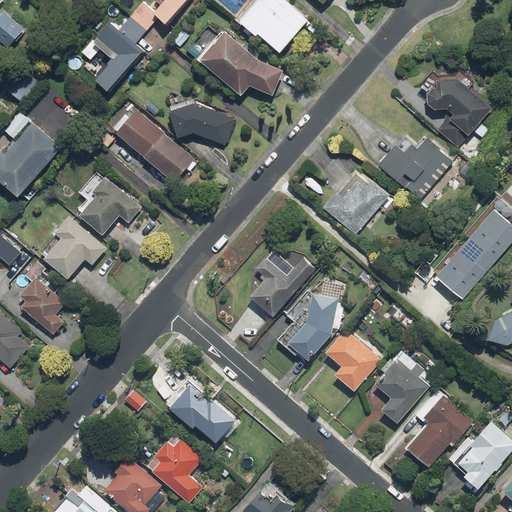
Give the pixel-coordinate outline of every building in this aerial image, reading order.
[(102,77),(115,88),(148,50),(140,43),(163,16),(145,0),(123,26),(114,18),(85,51),(93,58),(104,45),(119,57),(102,77)] [(189,0),(166,0),(159,8),(172,19),(189,0)] [(295,0),(259,0),(243,19),(261,35),(265,31),(287,50),(315,17),(295,0)] [(8,10),(0,18),(0,34),(13,46),(29,28),(8,10)] [(289,67),(265,57),(231,26),(202,57),(244,95),(256,83),(278,92),(289,67)] [(25,66),(8,86),(25,101),(43,80),(25,66)] [(462,75),(443,76),(443,84),(439,84),(433,91),(433,100),(440,106),(452,105),(455,108),(447,115),(447,121),(440,128),(460,147),(473,132),(474,133),(496,107),(462,75)] [(240,118),(201,100),(200,95),(174,103),(184,134),(197,130),(228,144),(240,118)] [(132,111),(117,128),(178,182),(200,157),(142,106),(135,114),(132,111)] [(0,156),(0,171),(25,193),(68,144),(39,119),(37,122),(23,111),(7,129),(17,138),(0,156)] [(110,148),(118,139),(105,128),(97,137),(110,148)] [(433,135),(424,145),(419,140),(411,148),(403,141),(385,161),(412,186),(413,185),(425,195),(459,159),(433,135)] [(480,167),(474,161),(463,171),(469,177),(480,167)] [(147,206),(110,173),(97,189),(101,193),(83,213),(107,233),(124,214),(133,222),(147,206)] [(378,176),(372,183),(365,177),(349,193),(343,188),(328,204),(359,233),(396,192),(378,176)] [(511,246),(511,215),(501,206),(442,273),(469,296),(511,246)] [(113,246),(75,213),(60,229),(67,235),(49,256),(73,277),(90,258),(97,264),(113,246)] [(66,283),(34,255),(21,269),(34,281),(25,292),(32,298),(26,304),(58,332),(69,320),(60,312),(71,300),(60,290),(66,283)] [(319,267),(306,257),(290,275),(269,257),(260,267),(270,276),(254,294),(278,314),(319,267)] [(316,293),(311,321),(294,340),(314,358),(335,333),(342,298),(316,293)] [(397,311),(394,315),(407,327),(415,318),(398,301),(393,307),(397,311)] [(0,307),(0,353),(14,367),(34,346),(21,335),(25,330),(0,307)] [(511,311),(498,319),(492,337),(510,343),(511,342),(511,311)] [(350,328),(331,349),(347,364),(340,371),(359,388),(385,359),(350,328)] [(427,369),(420,363),(414,370),(400,358),(380,381),(397,395),(387,407),(403,421),(432,386),(421,376),(427,369)] [(222,439),(241,417),(214,394),(212,396),(196,381),(176,404),(199,424),(202,421),(222,439)] [(151,401),(136,388),(126,399),(141,412),(151,401)] [(458,441),(476,420),(447,394),(429,414),(435,420),(414,443),(436,462),(456,440),(458,441)] [(511,453),(511,434),(495,419),(475,442),(478,444),(465,459),(474,468),(470,472),(484,485),(500,467),(501,468),(506,462),(505,461),(511,453)] [(166,459),(158,467),(194,500),(208,485),(193,472),(206,457),(185,438),(179,444),(173,438),(160,453),(166,459)] [(123,472),(109,488),(136,511),(150,511),(154,508),(148,503),(166,483),(133,454),(120,469),(123,472)] [(274,489),(268,484),(244,511),(291,511),(295,508),(294,507),(298,503),(288,494),(291,490),(285,485),(280,490),(276,486),(274,489)] [(64,502),(59,507),(64,511),(121,511),(115,506),(109,511),(105,511),(90,498),(97,491),(90,485),(83,492),(88,496),(78,507),(77,502),(64,502)]
